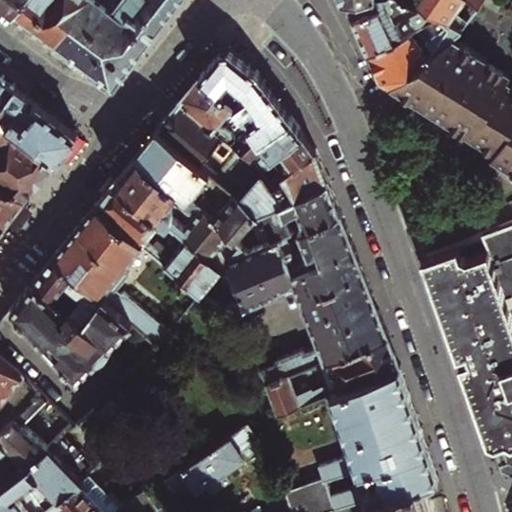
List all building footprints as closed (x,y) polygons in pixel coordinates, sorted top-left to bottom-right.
[(1,0),(13,9),(19,0),(1,0)] [(32,24),(54,40),(84,0),(19,0),(13,9),(32,24)] [(143,46),(170,11),(156,0),(84,0),(54,40),(111,84),(115,84),(143,46)] [(177,0),(156,0),(170,11),(177,0)] [(346,0),(348,3),(352,13),(376,0),(346,0)] [(361,31),(368,47),(403,29),(396,15),(409,8),(416,22),(434,12),(415,0),(376,0),(352,13),(361,31)] [(415,0),(434,12),(461,27),(468,19),(455,10),(461,0),(415,0)] [(503,1),(501,0),(484,0),(484,1),(497,10),(503,1)] [(375,61),(381,75),(392,82),(451,36),(461,27),(434,12),(416,22),(403,29),(368,47),(375,61)] [(511,82),(506,78),(509,72),(496,64),(451,36),(392,82),(458,124),(496,148),(492,153),(511,165),(511,82)] [(229,45),(222,46),(214,55),(200,73),(235,102),(261,138),(293,115),(282,99),(263,73),(257,68),(229,45)] [(0,100),(15,81),(0,69),(0,100)] [(235,102),(200,73),(190,85),(179,99),(250,159),(266,145),(261,138),(235,102)] [(0,111),(11,120),(30,92),(15,81),(0,100),(0,111)] [(71,138),(78,129),(30,92),(11,120),(58,155),(71,138)] [(250,159),(179,99),(171,109),(159,124),(202,160),(209,151),(225,164),(217,173),(239,191),(259,208),(285,197),(261,168),(250,159)] [(0,178),(26,196),(41,177),(58,155),(11,120),(0,111),(0,136),(1,137),(0,137),(0,178)] [(273,154),(304,130),(300,124),(293,115),(261,138),(266,145),(273,154)] [(202,160),(159,124),(150,134),(138,149),(191,195),(212,169),(202,160)] [(273,154),(284,169),(316,148),(315,146),(309,138),(304,130),(273,154)] [(285,197),(328,179),(323,165),(316,148),(284,169),(273,154),(266,145),(250,159),(261,168),(285,197)] [(191,195),(138,149),(129,160),(117,175),(216,258),(223,254),(242,240),(237,235),(217,218),(191,195)] [(216,258),(117,175),(108,185),(96,201),(143,241),(200,291),(218,269),(228,277),(210,299),(221,308),(244,298),(223,254),(216,258)] [(0,219),(5,222),(18,206),(26,196),(0,178),(0,219)] [(267,226),(272,238),(288,232),(301,227),(340,213),(333,194),(328,179),(285,197),(259,208),(267,226)] [(217,218),(237,235),(259,208),(239,191),(217,218)] [(143,241),(96,201),(77,224),(54,252),(102,293),(126,313),(159,342),(171,328),(125,287),(124,289),(118,284),(130,270),(124,265),(143,241)] [(245,243),(242,240),(223,254),(244,298),(245,300),(283,286),(281,282),(292,278),(318,347),(303,352),(302,349),(282,357),(283,360),(266,366),(263,373),(266,380),(291,371),(318,360),(386,334),(380,317),(370,291),(365,278),(354,249),(351,241),(340,213),(301,227),(309,249),(296,254),(288,232),(272,238),(267,226),(257,231),(259,238),(245,243)] [(511,222),(423,254),(435,288),(511,262),(511,222)] [(102,293),(54,252),(45,263),(34,276),(54,293),(66,277),(80,289),(71,299),(86,312),(102,293)] [(511,262),(435,288),(451,332),(462,363),(468,380),(490,372),(494,384),(511,377),(511,262)] [(54,293),(34,276),(24,290),(11,305),(75,374),(126,313),(102,293),(86,312),(71,299),(67,304),(63,300),(54,293)] [(66,296),(63,300),(67,304),(71,299),(66,296)] [(392,349),(386,334),(318,360),(327,382),(313,387),(313,385),(298,390),(291,371),(266,380),(277,411),(332,390),(398,366),(392,349)] [(0,423),(40,391),(0,353),(0,423)] [(332,390),(355,450),(322,463),(327,475),(290,490),(298,511),(335,511),(342,510),(337,496),(332,481),(380,463),(428,446),(419,423),(398,366),(332,390)] [(492,437),(503,469),(500,474),(505,477),(510,479),(511,474),(511,377),(494,384),(490,372),(468,380),(488,436),(492,437)] [(0,423),(0,444),(4,441),(23,458),(50,435),(64,422),(52,407),(40,391),(0,423)] [(265,451),(247,422),(168,475),(179,492),(195,480),(199,487),(211,479),(215,487),(231,476),(227,469),(247,457),(250,461),(265,451)] [(0,477),(0,511),(33,511),(40,507),(81,472),(50,435),(23,458),(0,477)] [(433,461),(428,446),(380,463),(387,481),(373,486),(370,483),(337,496),(342,510),(368,500),(427,479),(439,475),(437,471),(433,461)] [(100,485),(86,467),(81,472),(40,507),(44,511),(104,511),(93,499),(100,485)] [(437,511),(427,479),(368,500),(372,511),(437,511)]
